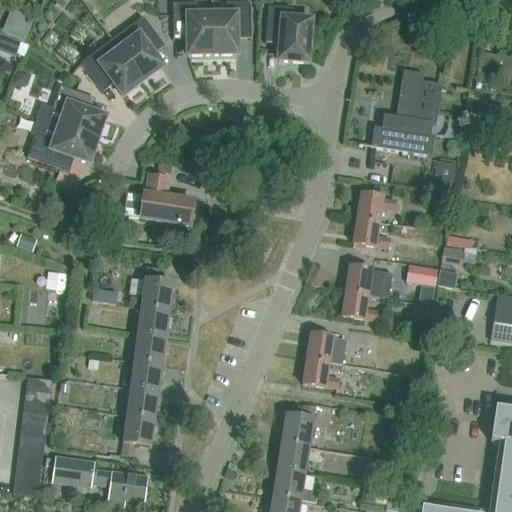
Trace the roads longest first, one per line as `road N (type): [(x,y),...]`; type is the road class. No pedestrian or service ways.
road 1 (residential): [(195,511),(317,210),(333,103)]
road 2 (residential): [(333,103),(198,91),(144,121),(115,170)]
road 3 (residential): [(333,103),(346,48),(384,8),(422,2),(511,14)]
